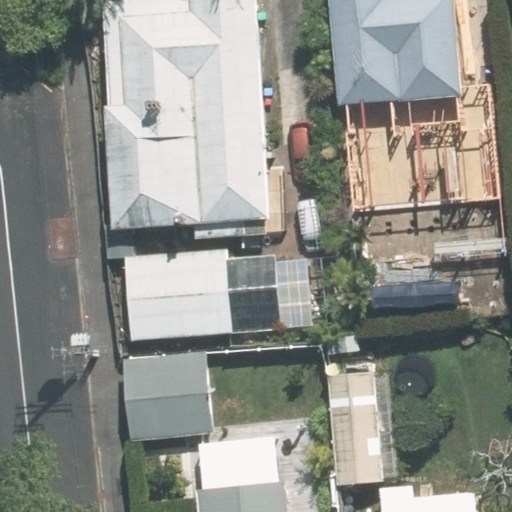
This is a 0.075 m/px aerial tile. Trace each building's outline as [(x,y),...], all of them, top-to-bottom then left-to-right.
[(263,0),(109,0),(124,230),(278,220),(263,0)] [(329,0),(347,193),(485,181),(468,0),(329,0)] [(511,208),(453,215),(464,306),(511,300),(511,208)] [(244,243),(123,252),(130,338),(251,329),(244,243)] [(211,355),(127,359),(131,441),(215,438),(211,355)] [(385,371),(336,377),(349,488),(397,483),(385,371)] [(331,511),(328,475),(193,488),(195,511),(331,511)]
